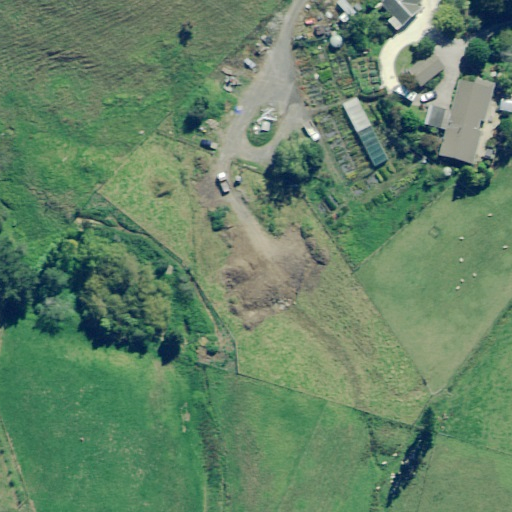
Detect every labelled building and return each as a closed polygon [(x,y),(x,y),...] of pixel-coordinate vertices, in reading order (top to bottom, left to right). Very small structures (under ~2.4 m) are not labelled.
[(425,0),(384,0),(381,3),(402,28),(421,12),(417,7),(425,0)] [(336,35),(327,42),(335,52),(344,45),(336,35)] [(444,70),(433,54),(407,74),(419,89),(444,70)] [(494,87),(475,82),(474,86),(460,82),(451,114),(433,109),(428,127),(446,132),(439,157),(473,167),(494,87)] [(387,161),(356,102),(343,108),(374,168),(387,161)]
